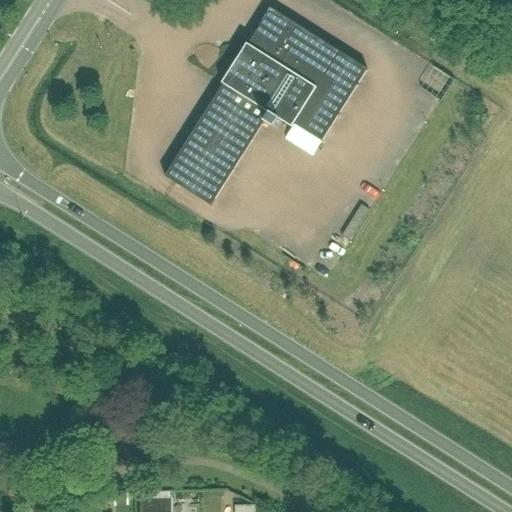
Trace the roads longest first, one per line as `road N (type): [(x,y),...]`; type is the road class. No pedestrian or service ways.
road 1 (primary): [(511,488),(0,163)]
road 2 (primary): [(0,192),(503,511)]
